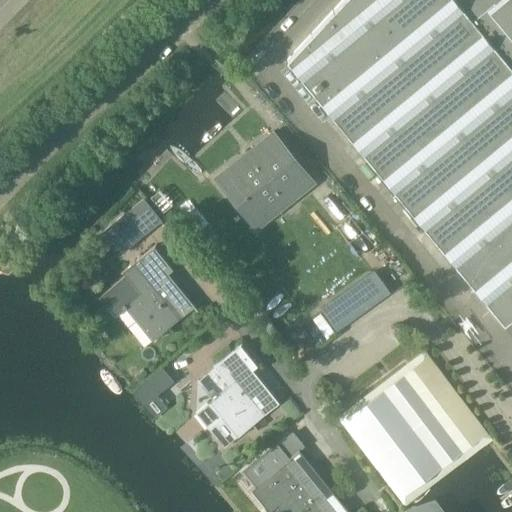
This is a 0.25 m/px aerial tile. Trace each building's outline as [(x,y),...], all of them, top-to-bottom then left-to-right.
[(511,0),(343,0),(287,61),(503,324),(511,316),(511,0)] [(314,182),(273,132),(216,178),(256,228),(314,182)] [(125,213),(100,233),(118,256),(143,236),(125,213)] [(154,247),(122,273),(140,295),(126,306),(153,340),(168,328),(161,319),(187,298),(168,274),(173,270),(154,247)] [(375,272),(374,271),(321,308),(337,329),(389,292),(375,272)] [(229,388),(215,400),(201,411),(212,424),(226,413),(242,433),(257,421),(250,413),(276,391),(256,367),(261,363),(244,342),(212,367),(229,388)] [(426,351),(345,416),(391,476),(405,502),(492,439),(426,351)] [(180,353),(167,363),(176,375),(189,365),(180,353)] [(301,450),(289,459),(278,446),(281,444),(281,443),(241,475),(241,476),(244,473),(255,487),(248,493),(248,494),(252,491),(269,511),(276,507),(280,511),(331,511),(344,502),(343,501),(340,503),(299,453),(302,451),(301,450)]
